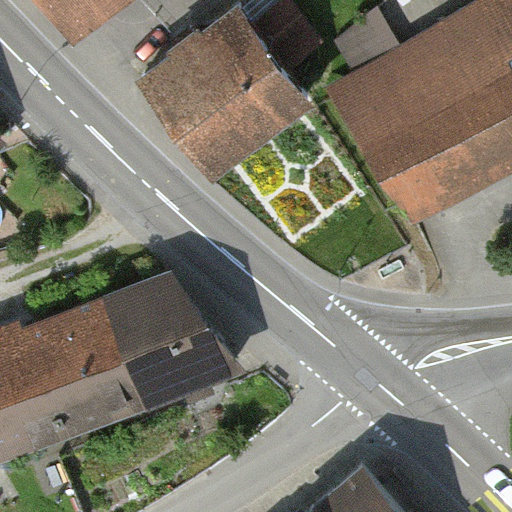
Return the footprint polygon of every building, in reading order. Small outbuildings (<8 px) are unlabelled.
[(47,0),(78,40),(131,0),(47,0)] [(238,0),(140,74),(217,176),(316,102),(238,0)] [(511,0),(479,0),(336,78),(415,223),(511,170),(511,0)] [(0,160),(15,146),(0,130),(0,160)] [(177,269),(0,334),(0,465),(252,367),(177,269)] [(403,511),(363,465),(308,511),(403,511)]
